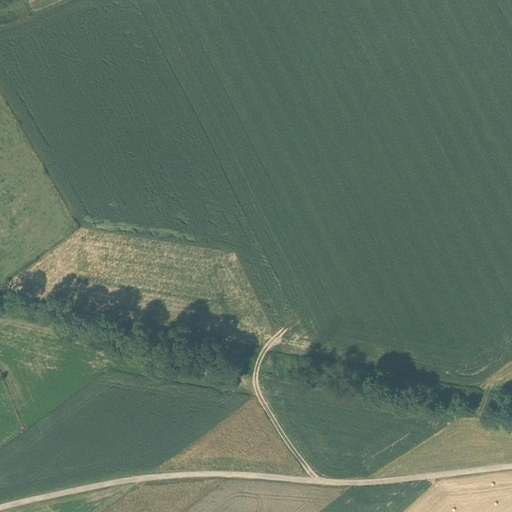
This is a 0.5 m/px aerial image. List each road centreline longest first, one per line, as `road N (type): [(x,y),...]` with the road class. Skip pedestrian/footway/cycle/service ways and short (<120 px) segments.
road 1 (track): [(0,507),(156,472),(353,482),(511,464)]
road 2 (track): [(317,479),(257,384),(271,343),(298,322)]
